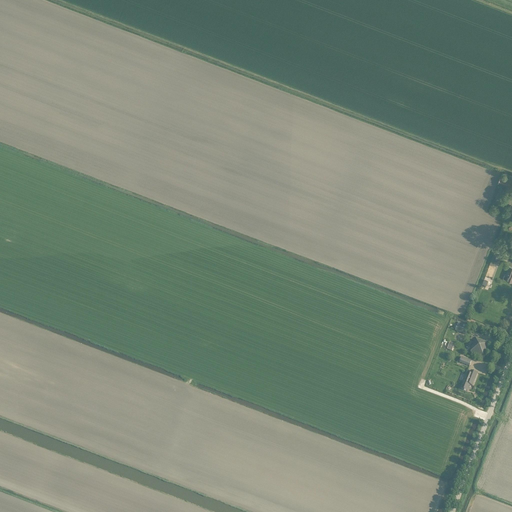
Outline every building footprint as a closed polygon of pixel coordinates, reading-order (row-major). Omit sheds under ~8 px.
[(511,187),(511,180),(501,176),(498,183),(511,189),(511,187)] [(500,254),(494,252),(491,259),(497,262),(500,254)] [(511,266),(506,265),(501,277),(511,281),(511,266)] [(461,322),(458,331),(466,334),(469,325),(461,322)] [(484,357),(489,343),(471,336),(470,339),(474,341),(470,351),(484,357)] [(453,347),(448,346),(445,355),(449,357),(453,347)] [(471,361),(461,357),(460,362),(469,366),(471,361)] [(477,373),(471,371),(466,383),(473,385),(477,373)]
